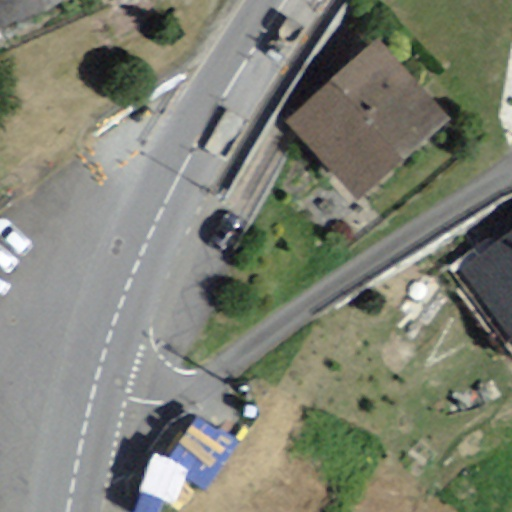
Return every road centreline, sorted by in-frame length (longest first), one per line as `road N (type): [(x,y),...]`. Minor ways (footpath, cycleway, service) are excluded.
road 1 (residential): [(90,401),(174,402),(428,220),(511,175)]
road 2 (secondary): [(283,0),(175,182),(108,333),(90,401)]
